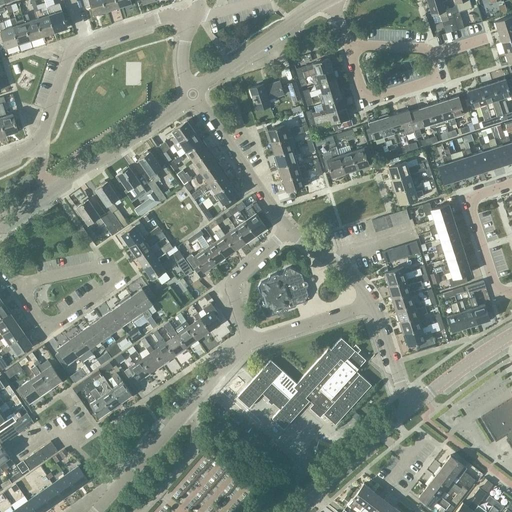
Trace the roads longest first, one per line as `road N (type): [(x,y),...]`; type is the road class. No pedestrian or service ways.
road 1 (residential): [(0,160),(41,133),(74,47),(164,16),(192,18)]
road 2 (residential): [(0,226),(192,94)]
road 3 (residential): [(116,488),(248,342)]
road 4 (residential): [(287,230),(192,94)]
road 5 (residential): [(511,182),(466,198),(498,296),(511,291)]
road 6 (residential): [(192,94),(326,0)]
road 7 (residential): [(431,54),(439,77),(364,101),(346,44)]
road 8 (residential): [(99,266),(115,281),(52,324),(40,320),(15,284)]
road 9 (residential): [(248,342),(230,283),(287,230)]
road 10 (residential): [(248,342),(372,303)]
road 11 (tertiary): [(408,407),(511,335)]
